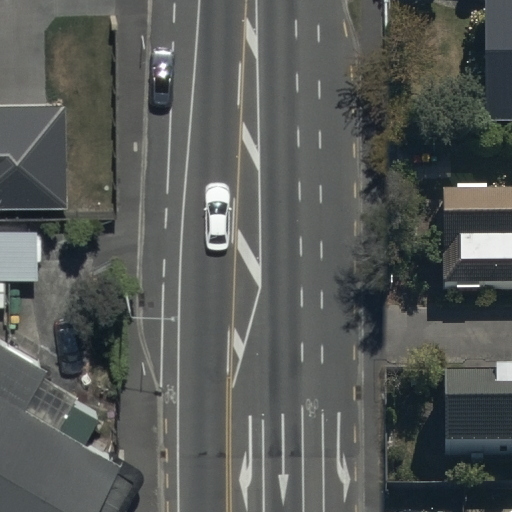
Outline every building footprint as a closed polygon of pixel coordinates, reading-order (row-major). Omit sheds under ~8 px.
[(511,121),(511,1),(490,1),(489,122),(511,121)] [(0,208),(64,209),(64,103),(0,102),(0,208)] [(511,203),(442,204),(442,299),(511,299),(511,203)] [(0,268),(30,268),(30,212),(0,212),(0,268)] [(0,511),(99,511),(132,457),(79,425),(99,391),(39,355),(43,347),(0,321),(0,511)] [(511,399),(450,400),(450,472),(511,470),(511,399)]
